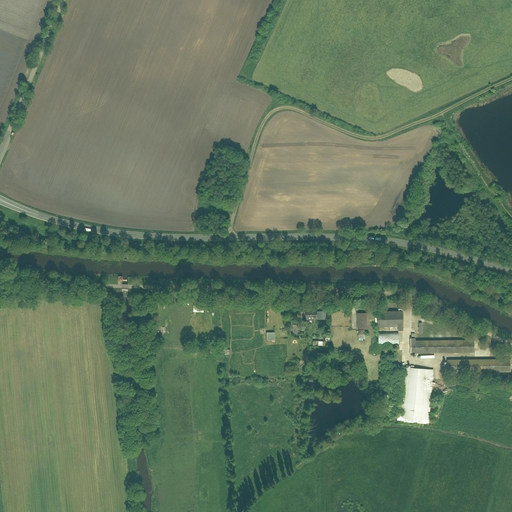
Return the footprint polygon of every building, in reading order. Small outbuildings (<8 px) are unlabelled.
[(317,311),(305,311),(306,321),(317,321),(317,311)] [(365,329),(365,313),(355,313),(355,329),(365,329)] [(403,332),(403,313),(378,313),(378,329),(397,329),(397,332),(403,332)] [(266,333),(266,346),(272,345),(272,340),(275,340),(274,332),(266,333)] [(378,345),(398,345),(398,334),(378,334),(378,345)] [(476,354),(476,342),(412,342),(412,355),(476,354)] [(369,357),(376,359),(378,350),(371,348),(369,357)] [(511,374),(511,361),(447,362),(448,374),(511,374)] [(428,424),(433,371),(401,368),(396,421),(428,424)]
